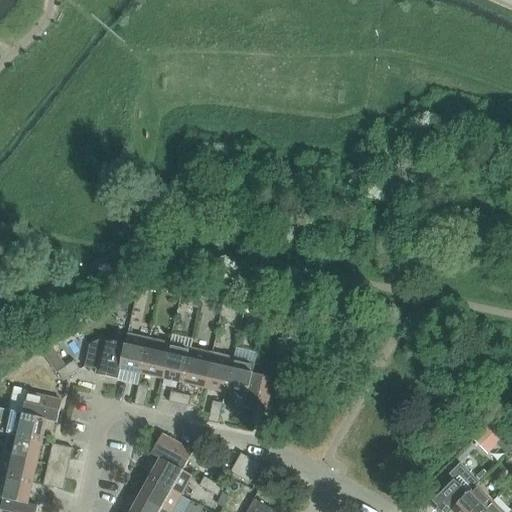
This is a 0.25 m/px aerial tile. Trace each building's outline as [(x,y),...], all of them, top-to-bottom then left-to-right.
[(149,340),(127,335),(125,345),(126,345),(120,370),(121,370),(141,375),(149,340)] [(119,380),(121,370),(120,370),(126,345),(125,345),(104,340),(102,349),(98,366),(96,375),(119,380)] [(141,375),(162,380),(170,345),(149,340),(141,375)] [(162,380),(183,384),(191,349),(170,345),(162,380)] [(102,349),(94,347),(90,346),(85,367),(93,369),(94,365),(98,366),(102,349)] [(183,384),(204,389),(212,354),(191,349),(183,384)] [(204,389),(226,394),(233,359),(212,354),(204,389)] [(226,394),(246,399),(252,374),(253,374),(255,364),(233,359),(226,394)] [(74,361),(66,367),(72,376),(80,370),(74,361)] [(66,367),(57,373),(63,381),(72,376),(66,367)] [(246,399),(244,409),(266,414),(274,379),(253,374),(252,374),(246,399)] [(137,395),(147,397),(149,387),(139,385),(137,395)] [(168,402),(179,405),(181,394),(171,392),(168,402)] [(27,393),(23,414),(22,415),(47,421),(57,424),(62,401),(27,393)] [(179,405),(189,407),(191,397),(181,394),(179,405)] [(134,405),(145,408),(147,397),(137,395),(134,405)] [(211,412),(221,414),(223,404),(213,402),(211,412)] [(12,412),(8,434),(42,442),(47,421),(22,415),(23,414),(12,412)] [(221,414),(211,412),(208,422),(219,424),(221,414)] [(259,430),(268,436),(273,426),(264,421),(259,430)] [(511,444),(491,423),(474,440),(484,450),(493,441),(507,455),(511,450),(511,444)] [(8,434),(3,455),(38,463),(42,442),(8,434)] [(151,455),(160,460),(183,472),(183,471),(194,453),(162,435),(151,455)] [(50,455),(60,457),(63,446),(53,444),(50,455)] [(60,457),(71,459),(73,449),(63,446),(60,457)] [(231,473),(240,478),(251,459),(241,454),(231,473)] [(3,455),(0,467),(0,476),(33,484),(38,463),(3,455)] [(250,484),(260,465),(251,459),(240,478),(250,484)] [(150,478),(181,496),(192,476),(183,471),(183,472),(160,460),(150,478)] [(0,499),(3,500),(28,506),(28,504),(33,484),(0,476),(0,499)] [(43,486),(53,489),(56,478),(45,476),(43,486)] [(199,487),(208,492),(214,482),(204,477),(199,487)] [(53,489),(63,491),(66,480),(56,478),(53,489)] [(150,478),(140,497),(165,511),(172,511),(181,496),(150,478)] [(437,511),(451,511),(452,511),(451,511),(469,494),(469,493),(454,478),(428,503),(437,511)] [(214,482),(208,492),(217,497),(223,487),(214,482)] [(452,511),(481,511),(492,501),(476,486),(469,493),(469,494),(451,511),(452,511)] [(165,511),(140,497),(131,511),(165,511)] [(28,506),(3,500),(0,511),(37,511),(38,507),(28,504),(28,506)] [(247,511),(276,511),(254,500),(247,511)] [(481,511),(502,511),(492,501),(481,511)] [(414,503),(408,511),(421,511),(423,508),(414,503)]
